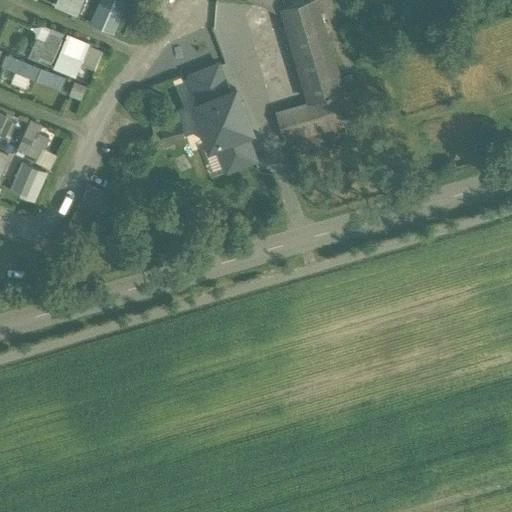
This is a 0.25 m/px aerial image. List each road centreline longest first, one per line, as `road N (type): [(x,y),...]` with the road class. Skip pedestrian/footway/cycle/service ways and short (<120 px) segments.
road 1 (tertiary): [(511,178),(0,326)]
road 2 (unknown): [(303,239),(250,49)]
